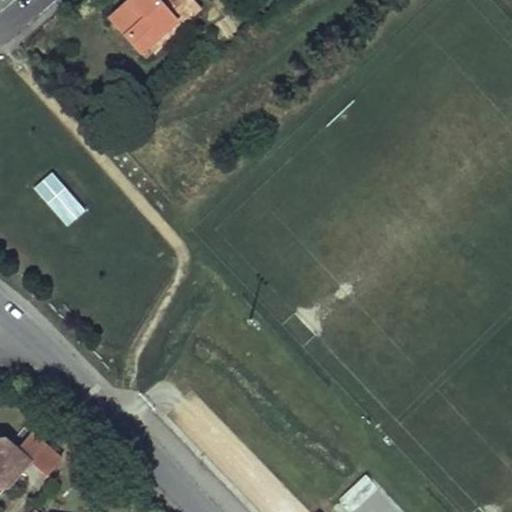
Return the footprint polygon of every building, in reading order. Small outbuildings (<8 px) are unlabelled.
[(132,0),(131,2),(111,19),(140,52),(176,20),(181,26),(202,8),(194,0),(132,0)] [(176,20),(140,52),(145,58),(181,26),(176,20)] [(32,187),(66,226),(85,210),(52,170),(32,187)] [(0,485),(6,485),(28,460),(2,438),(0,437),(0,485)] [(77,466),(87,456),(78,447),(68,456),(77,466)] [(87,456),(77,466),(86,475),(96,466),(87,456)]
